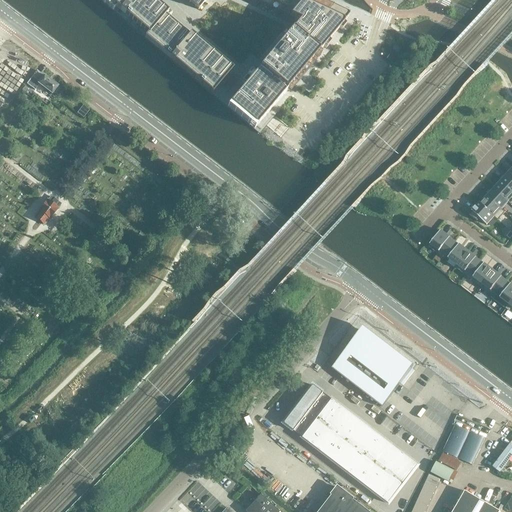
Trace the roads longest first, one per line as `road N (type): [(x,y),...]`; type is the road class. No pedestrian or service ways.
road 1 (tertiary): [(363,285),(0,9)]
road 2 (unclassified): [(151,511),(363,285)]
road 3 (tertiary): [(511,399),(363,285)]
road 4 (residential): [(511,263),(447,211),(511,134)]
